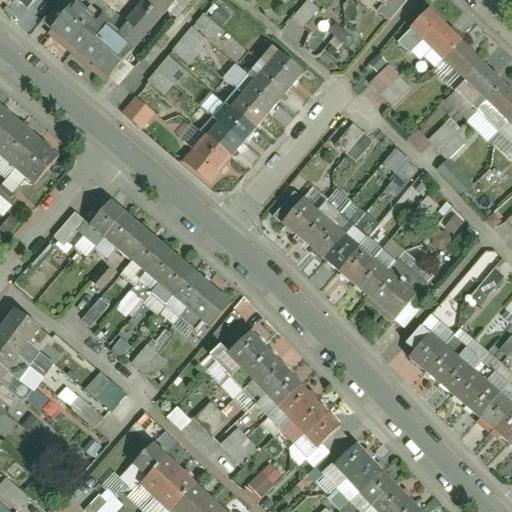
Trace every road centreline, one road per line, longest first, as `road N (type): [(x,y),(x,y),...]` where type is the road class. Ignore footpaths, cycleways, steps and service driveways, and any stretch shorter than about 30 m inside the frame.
road 1 (residential): [(214,219),(495,511)]
road 2 (residential): [(214,219),(329,76)]
road 3 (residential): [(0,256),(117,139)]
road 4 (residential): [(0,41),(117,139)]
road 5 (residential): [(117,139),(214,219)]
